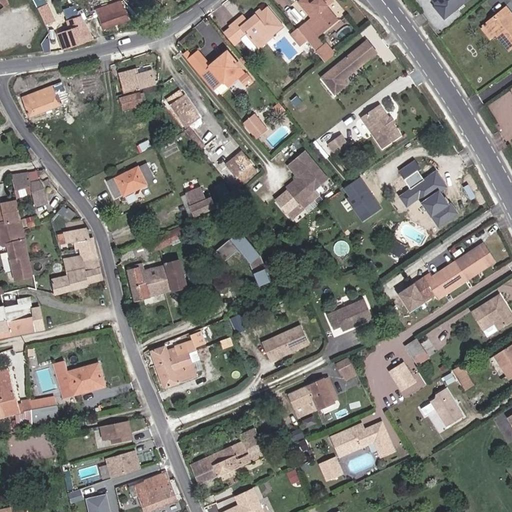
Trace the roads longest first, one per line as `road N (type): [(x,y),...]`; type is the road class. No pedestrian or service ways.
road 1 (residential): [(0,85),(32,145),(87,209),(110,256),(113,286),(198,511)]
road 2 (residential): [(511,201),(468,120),(381,0)]
road 3 (residential): [(0,75),(175,42),(217,0)]
